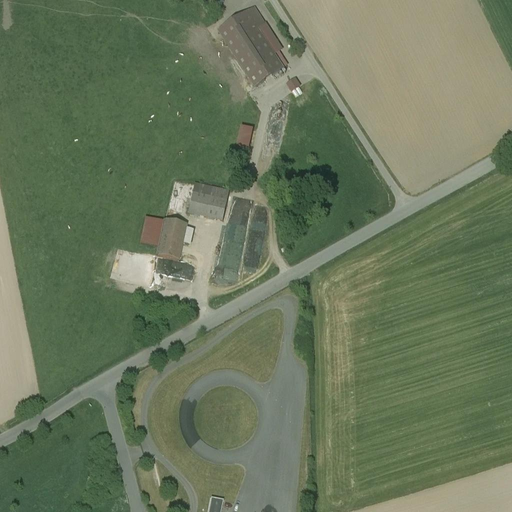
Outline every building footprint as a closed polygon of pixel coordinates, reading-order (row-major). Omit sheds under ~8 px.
[(258,3),(220,28),(256,84),(287,63),(280,52),(287,48),(258,3)] [(296,97),(305,92),(297,78),(288,84),(296,97)] [(244,126),(240,146),(253,149),(257,128),(244,126)] [(231,186),(196,179),(190,211),(225,218),(231,186)] [(190,223),(165,218),(157,254),(182,259),(185,240),(193,242),(195,230),(189,228),(190,223)] [(211,500),(208,511),(223,511),(225,502),(211,500)]
